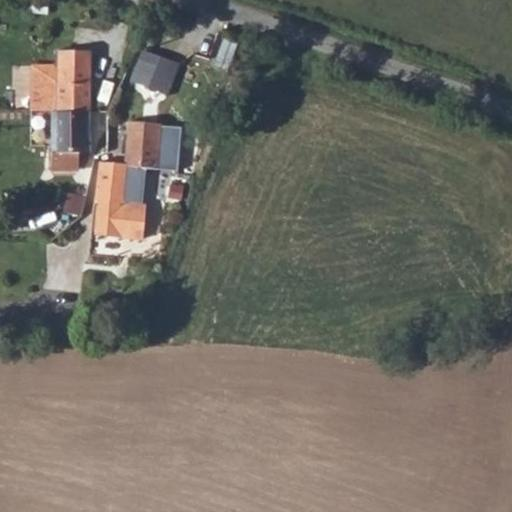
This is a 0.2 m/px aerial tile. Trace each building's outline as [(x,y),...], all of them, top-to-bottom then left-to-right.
[(145,61),(131,91),(165,107),(179,77),(145,61)] [(55,110),(93,111),(93,66),(36,65),(35,109),(55,110)] [(93,111),(55,110),(55,170),(84,170),(84,153),(93,153),(94,145),(93,131),(93,111)] [(164,126),(130,122),(125,164),(103,162),(94,238),(95,253),(141,257),(156,244),(160,207),(142,205),(143,187),(145,167),(178,171),(182,131),(164,129),(164,126)] [(102,131),(93,131),(94,145),(102,145),(102,131)]
